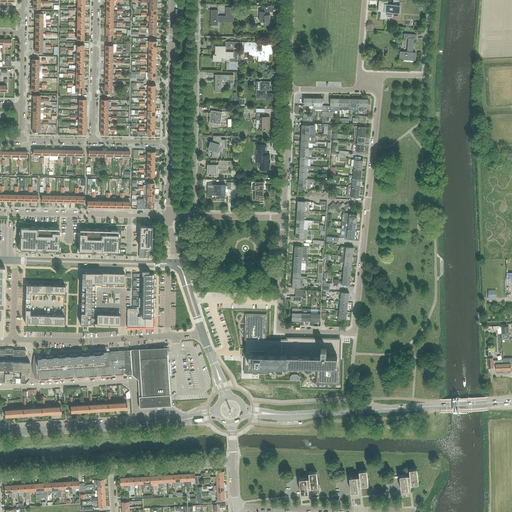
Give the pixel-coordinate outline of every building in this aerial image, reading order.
[(388,1),(379,0),(378,11),(382,12),(382,14),(380,14),(380,19),(387,19),(387,17),(392,17),(393,12),(397,13),(398,3),(399,3),(399,0),(398,0),(393,0),(393,4),(388,4),(388,1)] [(234,12),(234,7),(226,7),(226,11),(226,16),(221,16),(220,16),(218,16),(218,10),(211,10),(211,21),(211,26),(212,26),(212,25),(217,25),(217,26),(218,21),(234,22),(234,12)] [(273,12),(273,7),(262,7),(261,11),(259,11),(259,22),(264,22),(264,24),(270,24),(270,15),(267,15),(267,12),(273,12)] [(416,39),(416,34),(404,33),(403,38),(408,38),(407,49),(408,49),(408,52),(400,51),(399,58),(403,59),(415,60),(416,52),(412,52),(412,49),(413,49),(414,39),(416,39)] [(11,45),(11,39),(3,39),(3,45),(2,48),(5,48),(5,45),(11,45)] [(222,42),(213,42),(213,50),(215,50),(215,55),(213,55),(213,61),(222,61),(222,58),(233,58),(233,62),(237,62),(237,56),(234,56),(234,47),(236,47),(236,49),(238,49),(238,42),(225,42),(225,46),(222,46),(222,42)] [(272,54),(272,45),(262,44),(262,50),(257,50),(257,42),(244,42),(244,50),(249,50),(249,55),(258,55),(258,61),(269,61),(269,54),(272,54)] [(143,73),(143,70),(140,69),(140,71),(137,72),(131,72),(131,81),(136,81),(136,74),(140,75),(140,73),(143,73)] [(214,92),(224,92),(224,80),(228,80),(228,82),(234,82),(234,75),(215,74),(215,89),(214,89),(214,92)] [(274,100),(274,93),(266,93),(266,90),(270,90),(270,81),(256,81),(256,98),(265,98),(265,100),(274,100)] [(313,106),(313,98),(304,98),(303,106),(303,110),(306,110),(307,109),(308,109),(309,108),(309,107),(309,106),(313,106)] [(313,114),(315,114),(315,109),(322,110),(322,98),(313,98),(313,106),(313,114)] [(340,109),(340,98),(330,98),(330,106),(330,112),(326,111),(326,116),(326,122),(329,123),(329,116),(333,116),(333,114),(333,109),(340,109)] [(349,99),(340,98),(340,109),(340,110),(342,110),(349,110),(349,106),(349,99)] [(358,106),(359,99),(349,99),(349,106),(349,110),(351,110),(351,106),(358,106)] [(368,99),(359,99),(358,106),(358,112),(359,112),(359,111),(363,111),(363,112),(364,112),(364,107),(368,107),(368,109),(368,107),(368,99)] [(227,127),(228,109),(207,109),(213,109),(213,110),(211,110),(211,113),(210,113),(210,115),(209,115),(209,123),(212,123),(212,126),(216,126),(216,123),(219,123),(221,124),(221,118),(227,118),(227,127)] [(269,129),(270,116),(264,116),(264,112),(256,112),(256,120),(260,120),(260,129),(269,129)] [(312,131),(312,128),(313,128),(314,125),(302,125),(301,134),(309,135),(312,135),(312,131)] [(357,136),(365,137),(366,127),(354,126),(354,129),(356,129),(355,136),(357,136)] [(217,152),(219,148),(225,148),(225,140),(218,140),(218,143),(215,143),(210,141),(210,142),(208,142),(209,147),(208,150),(211,151),(211,158),(218,158),(218,153),(217,152)] [(364,152),(364,143),(354,142),(353,142),(353,144),(357,145),(356,152),(364,152)] [(266,145),(256,144),(255,161),(260,162),(260,166),(259,166),(259,170),(263,170),(263,169),(269,169),(270,164),(270,160),(270,155),(266,155),(266,145)] [(312,147),(308,147),(301,147),(300,156),(308,157),(308,150),(312,150),(312,147)] [(49,155),(49,150),(41,149),(41,155),(41,158),(40,158),(40,161),(43,161),(44,158),(44,155),(49,155)] [(74,156),(74,150),(66,150),(66,155),(66,166),(70,166),(70,157),(69,157),(69,155),(74,156)] [(76,159),(76,156),(82,156),(83,150),(74,150),(74,156),(74,159),(73,158),(73,161),(76,161),(76,159)] [(27,157),(27,151),(19,151),(19,157),(19,160),(21,160),(21,157),(27,157)] [(113,156),(113,151),(105,151),(105,156),(104,156),(104,159),(103,159),(103,162),(107,162),(107,159),(107,156),(113,156)] [(123,159),(123,156),(130,156),(130,151),(121,151),(121,156),(121,159),(120,159),(120,162),(123,162),(123,159)] [(316,157),(308,157),(300,156),(300,166),(307,166),(308,159),(316,160),(316,157)] [(354,169),(362,170),(363,160),(355,159),(354,167),(350,166),(350,169),(354,169)] [(227,169),(228,165),(231,165),(231,161),(228,161),(219,161),(219,165),(207,164),(207,168),(206,170),(207,171),(207,173),(211,173),(211,176),(218,177),(219,169),(227,169)] [(361,179),(362,170),(354,169),(353,176),(349,175),(349,178),(353,178),(361,179)] [(311,179),(307,179),(299,178),(298,188),(310,188),(311,179)] [(360,188),(361,179),(353,178),(352,185),(348,185),(348,187),(352,187),(360,188)] [(263,200),(264,181),(251,181),(251,190),(255,190),(255,200),(263,200)] [(226,198),(225,198),(225,189),(231,189),(231,182),(227,182),(227,187),(225,187),(225,185),(213,185),(207,184),(207,188),(208,188),(208,194),(220,194),(220,198),(218,198),(218,199),(226,199),(226,198)] [(359,198),(360,188),(352,187),(351,194),(347,194),(347,196),(359,198)] [(95,198),(95,195),(92,195),(92,197),(91,197),(91,201),(87,200),(86,207),(94,207),(94,201),(94,197),(95,198)] [(140,202),(140,199),(138,199),(138,202),(137,202),(137,208),(153,208),(153,202),(146,201),(143,201),(143,202),(140,202)] [(297,210),(305,211),(305,204),(309,204),(309,201),(298,201),(297,210)] [(309,211),(305,211),(297,210),(296,219),(304,220),(304,213),(309,213),(309,211)] [(357,214),(345,213),(344,222),(356,223),(357,214)] [(312,220),(304,220),(296,219),(296,229),(308,229),(308,222),(312,223),(312,220)] [(139,237),(139,257),(143,257),(144,249),(149,249),(149,247),(151,248),(152,226),(139,226),(139,237)] [(20,227),(20,249),(58,250),(59,241),(59,229),(20,227)] [(354,239),(355,230),(348,229),(341,228),(340,231),(343,231),(345,231),(344,238),(347,239),(347,238),(354,239)] [(79,241),(78,251),(117,252),(118,230),(79,229),(79,241)] [(307,239),(308,229),(296,229),(295,238),(307,239)] [(308,247),(295,246),(294,256),(306,257),(308,257),(308,247)] [(345,256),(352,257),(353,247),(344,246),(343,253),(341,253),(341,256),(342,256),(345,256)] [(351,266),(352,257),(345,256),(342,256),(342,263),(340,262),(340,265),(344,265),(351,266)] [(301,270),(301,263),(294,262),(293,271),(301,272),(305,272),(305,270),(301,270)] [(351,275),(351,266),(344,265),(343,272),(339,272),(339,274),(343,275),(351,275)] [(127,308),(127,327),(153,327),(153,309),(154,274),(148,274),(148,271),(149,271),(141,270),(141,271),(141,274),(141,317),(137,317),(137,309),(127,308)] [(81,277),(80,324),(90,324),(91,283),(124,283),(124,273),(123,273),(84,272),(84,277),(81,277)] [(350,285),(351,275),(343,275),(342,281),(338,281),(338,283),(350,285)] [(303,285),(303,278),(293,278),(292,287),(304,288),(304,285),(303,285)] [(26,284),(25,298),(30,298),(31,292),(53,293),(53,295),(56,295),(56,293),(57,293),(57,295),(60,295),(60,293),(61,293),(61,297),(64,297),(65,297),(65,293),(65,285),(26,284)] [(340,301),(348,302),(349,293),(337,291),(337,294),(341,294),(340,301)] [(348,302),(340,301),(336,301),(336,303),(340,303),(339,310),(347,311),(348,302)] [(25,309),(24,322),(64,323),(64,315),(64,308),(61,308),(61,315),(44,315),(44,313),(43,313),(43,312),(41,312),(41,315),(40,315),(40,313),(37,313),(37,315),(30,315),(30,309),(25,309)] [(292,311),(292,320),(301,321),(301,313),(301,309),(299,309),(299,311),(292,311)] [(301,313),(301,321),(310,321),(311,313),(311,309),(308,309),(301,309),(301,313)] [(311,313),(310,321),(320,321),(320,309),(318,309),(318,313),(311,313)] [(347,311),(339,310),(335,310),(335,312),(339,313),(338,320),(346,321),(347,311)] [(96,324),(120,325),(120,315),(97,314),(96,324)] [(246,320),(246,339),(246,343),(246,352),(245,369),(245,372),(266,372),(266,369),(266,362),(276,362),(278,362),(282,363),(307,363),(325,363),(327,363),(327,372),(339,373),(339,361),(339,359),(339,349),(339,339),(327,339),(324,339),(301,338),(297,338),(296,338),(293,338),(288,338),(288,340),(275,340),(274,340),(265,340),(265,325),(265,324),(265,323),(265,321),(246,320)] [(170,402),(167,357),(167,354),(166,347),(157,348),(139,349),(131,349),(130,350),(130,358),(131,368),(125,374),(125,375),(131,375),(137,380),(139,407),(166,405),(166,402),(168,402),(170,402)] [(125,374),(131,368),(130,358),(130,350),(110,351),(110,352),(107,352),(107,351),(104,351),(103,352),(61,354),(46,355),(43,355),(43,356),(43,358),(37,359),(37,366),(38,379),(38,380),(41,380),(41,381),(48,381),(48,379),(53,379),(53,381),(60,380),(60,378),(65,378),(65,380),(72,379),(72,378),(77,377),(77,379),(84,379),(84,378),(84,377),(89,376),(89,378),(96,378),(96,376),(101,376),(101,377),(111,377),(111,375),(116,375),(116,376),(122,376),(122,374),(125,374)] [(35,355),(34,355),(33,356),(33,358),(33,359),(33,361),(32,362),(32,364),(32,366),(32,367),(32,369),(32,370),(33,372),(33,373),(33,375),(34,376),(34,377),(35,379),(38,379),(37,366),(37,359),(43,358),(43,356),(43,355),(43,354),(35,355)] [(503,370),(511,370),(510,364),(511,364),(511,357),(502,358),(503,360),(503,370)] [(503,370),(503,360),(493,360),(493,358),(488,358),(488,368),(493,368),(493,367),(495,367),(495,370),(503,370)] [(12,382),(13,361),(4,361),(4,383),(12,382)] [(20,382),(21,362),(13,361),(12,382),(20,382)] [(29,362),(21,362),(20,382),(24,382),(29,378),(29,362)] [(89,404),(70,405),(70,412),(89,411),(108,410),(127,408),(126,402),(107,403),(89,404)] [(411,485),(419,484),(417,468),(409,469),(410,476),(407,476),(407,475),(400,476),(402,491),(409,490),(408,484),(410,484),(411,483),(411,485)] [(361,486),(368,485),(366,470),(359,471),(360,477),(357,477),(357,476),(349,477),(351,492),(359,491),(358,485),(359,485),(361,485),(361,486)] [(311,486),(311,488),(318,487),(316,472),(309,472),(310,479),(307,479),(307,478),(299,479),(301,494),(309,493),(308,487),(309,486),(311,486)] [(198,484),(198,482),(198,476),(195,476),(194,473),(187,473),(188,486),(191,486),(190,480),(195,480),(195,484),(198,484)] [(159,488),(161,488),(160,475),(151,476),(151,483),(159,482),(159,488)] [(151,476),(141,476),(142,489),(144,489),(144,486),(151,485),(151,483),(151,476)] [(97,486),(104,486),(103,479),(96,479),(93,480),(93,484),(86,484),(87,485),(84,485),(84,483),(81,483),(81,489),(85,489),(85,487),(97,486)] [(78,481),(71,481),(72,488),(72,494),(74,494),(75,494),(75,488),(78,488),(78,490),(81,489),(81,483),(78,484),(78,481)] [(44,483),(34,484),(35,491),(35,494),(38,494),(38,490),(41,490),(41,496),(43,496),(45,496),(44,483)] [(34,484),(25,484),(25,491),(26,497),(25,497),(25,499),(29,499),(29,491),(35,491),(34,484)] [(224,492),(211,492),(212,495),(216,494),(216,496),(218,496),(218,499),(216,499),(216,502),(222,502),(222,499),(225,499),(224,492)]
